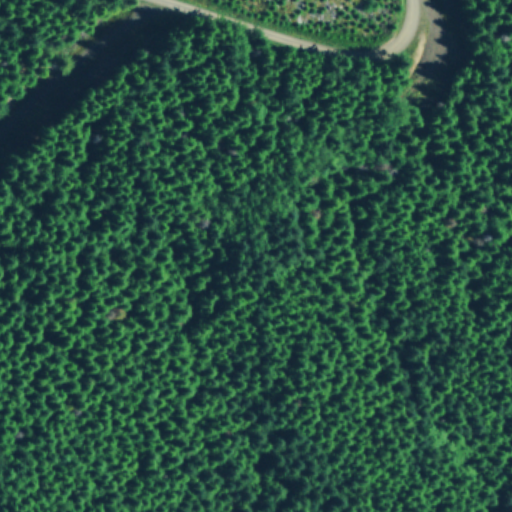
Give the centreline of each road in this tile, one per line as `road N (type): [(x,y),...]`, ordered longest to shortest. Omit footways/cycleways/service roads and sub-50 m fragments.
road 1 (track): [(417,0),(413,38),(393,55),(349,56),(164,0)]
road 2 (track): [(0,143),(99,51),(173,3)]
